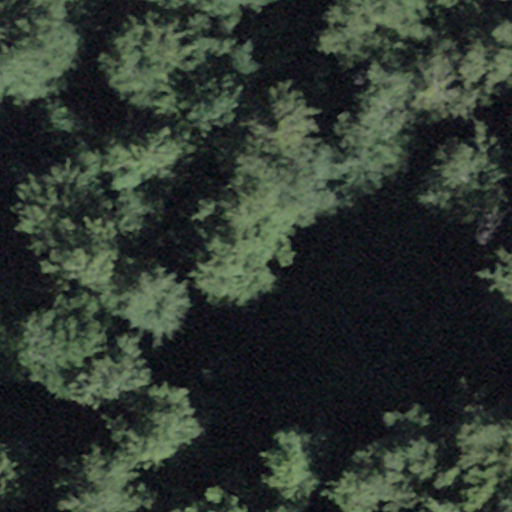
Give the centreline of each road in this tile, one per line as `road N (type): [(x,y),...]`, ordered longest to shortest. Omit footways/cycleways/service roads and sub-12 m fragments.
road 1 (track): [(43,511),(207,325),(511,63)]
road 2 (track): [(0,129),(43,98),(123,0)]
